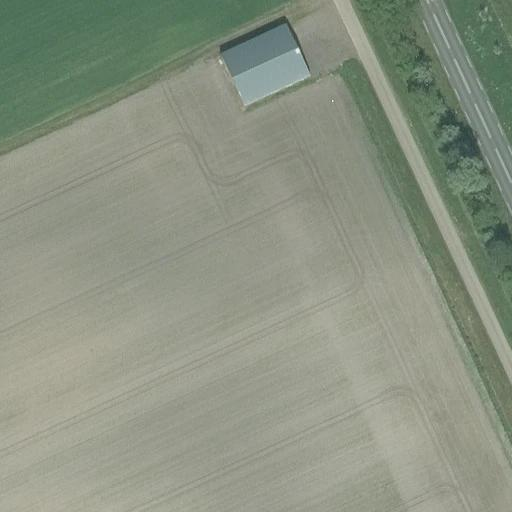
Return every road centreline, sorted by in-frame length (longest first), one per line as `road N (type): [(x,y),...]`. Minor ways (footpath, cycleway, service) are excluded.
road 1 (unclassified): [(511,374),(337,0)]
road 2 (track): [(0,135),(291,0)]
road 3 (primary): [(511,175),(424,0)]
